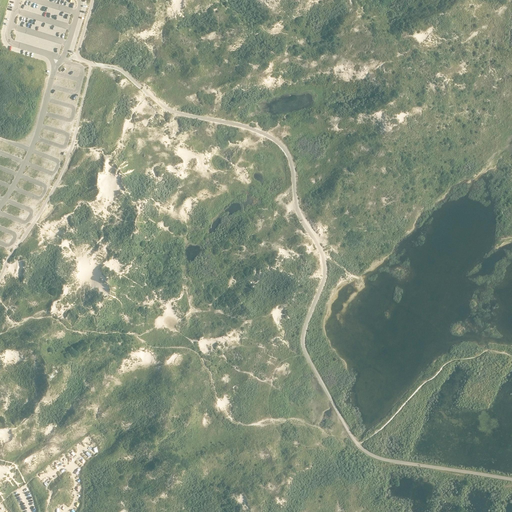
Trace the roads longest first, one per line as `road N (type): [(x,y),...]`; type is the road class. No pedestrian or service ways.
road 1 (unknown): [(357,444),(298,424),(236,423),(192,351),(147,346),(123,333),(69,330),(47,318),(0,334)]
road 2 (unknown): [(352,446),(360,459),(384,467),(511,487)]
